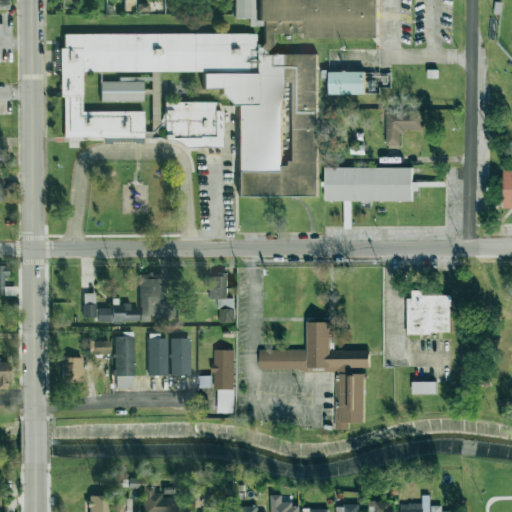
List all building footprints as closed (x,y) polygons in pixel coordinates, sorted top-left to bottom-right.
[(63,136),(64,34),(257,32),(257,0),(377,0),(379,36),(318,38),(317,196),(238,196),(237,104),(221,87),(202,87),(203,70),(160,71),(160,102),(220,103),(222,147),(185,146),(163,136),(63,136)] [(138,11),(149,12),(149,4),(138,4),(138,11)] [(364,72),(329,71),(329,94),(364,95),(364,72)] [(386,110),(386,145),(400,145),(400,131),(424,132),(424,110),(386,110)] [(412,168),(325,167),(325,200),(412,202),(412,191),(418,191),(418,182),(412,182),(412,168)] [(511,170),(503,170),(504,209),(511,208),(511,170)] [(139,274),(140,321),(149,321),(149,317),(165,317),(165,302),(162,302),(161,273),(139,274)] [(227,299),(227,274),(209,275),(209,299),(219,299),(220,323),(234,322),(233,298),(227,299)] [(408,333),(450,334),(450,296),(421,295),(421,291),(408,291),(408,333)] [(95,293),(83,293),(83,317),(95,317),(95,293)] [(96,306),(97,322),(138,321),(138,309),(130,309),(130,305),(96,306)] [(259,369),(340,371),(340,380),(336,380),(335,429),(349,430),(349,422),(363,422),(364,374),(353,373),(353,367),(369,368),(370,351),(329,350),(330,322),(307,322),(307,350),(259,349),(259,369)] [(115,388),(134,388),(133,336),(114,337),(115,388)] [(171,376),(190,375),(189,338),(170,338),(171,376)] [(167,339),(147,339),(148,376),(167,375),(167,339)] [(109,353),(109,340),(88,341),(88,354),(109,353)] [(218,389),(217,412),(233,413),(234,350),(213,350),(212,389),(218,389)] [(82,357),(64,357),(64,383),(82,383),(82,357)] [(436,381),(412,382),(412,394),(436,394),(436,381)] [(153,487),(143,486),(142,511),(179,511),(180,497),(162,497),(162,493),(153,492),(153,487)] [(299,511),(300,504),(282,503),(282,494),(271,494),(271,511),(299,511)] [(429,511),(430,495),(422,495),(422,504),(401,504),(400,511),(429,511)] [(109,511),(110,496),(88,496),(87,511),(109,511)] [(116,511),(131,511),(131,501),(116,501),(116,511)] [(391,511),(392,501),(368,501),(367,511),(391,511)]
